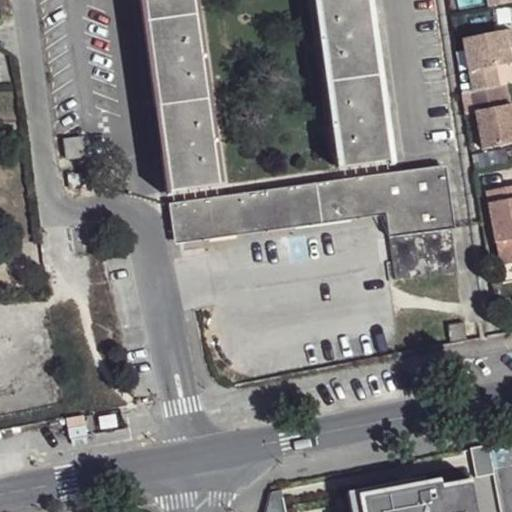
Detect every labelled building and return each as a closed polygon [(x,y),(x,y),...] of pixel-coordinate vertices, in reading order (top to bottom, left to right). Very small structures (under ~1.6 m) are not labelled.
[(144,0),(171,192),(218,186),(192,0),(144,0)] [(318,0),(342,169),(389,162),(366,0),(318,0)] [(506,33),(464,42),(475,93),(496,88),(501,87),(497,69),(511,65),(511,64),(509,51),(506,33)] [(475,93),(471,93),(483,151),(511,145),(511,114),(510,106),(500,108),(496,88),(475,93)] [(63,140),(66,161),(86,158),(84,137),(63,140)] [(174,204),(179,241),(386,212),(389,238),(441,238),(442,167),(174,204)] [(67,175),(69,191),(95,188),(93,172),(67,175)] [(511,187),(487,192),(502,265),(511,262),(511,187)] [(389,238),(396,281),(458,273),(451,230),(441,238),(389,238)] [(448,325),(451,341),(466,339),(464,323),(448,325)] [(487,446),(468,450),(473,479),(493,475),(487,446)] [(395,487),(343,496),(346,511),(471,511),(465,481),(397,493),(395,487)]
